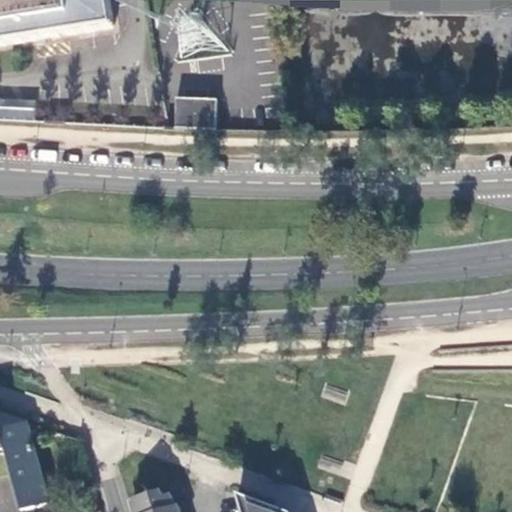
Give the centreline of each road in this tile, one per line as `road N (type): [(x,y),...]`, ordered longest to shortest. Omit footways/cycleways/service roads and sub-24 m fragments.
road 1 (primary): [(511,185),(308,188),(0,177)]
road 2 (primary): [(20,331),(511,306)]
road 3 (residential): [(309,505),(88,423)]
